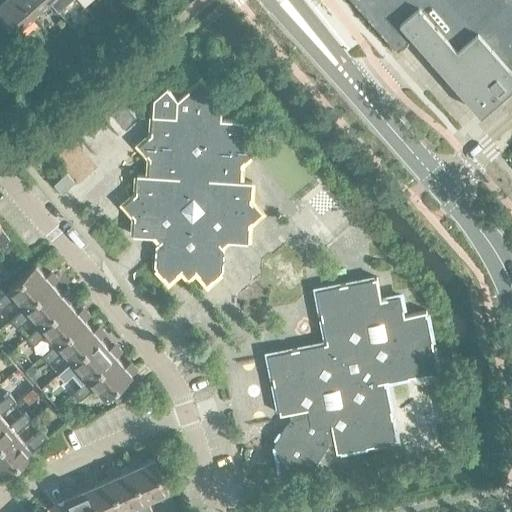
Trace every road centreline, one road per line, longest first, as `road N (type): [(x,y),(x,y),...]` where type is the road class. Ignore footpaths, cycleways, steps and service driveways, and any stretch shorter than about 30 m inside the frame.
road 1 (residential): [(190,413),(172,377),(102,299),(96,280),(0,172)]
road 2 (tertiary): [(444,190),(303,27)]
road 3 (residential): [(4,511),(56,469),(190,413)]
road 4 (tertiary): [(511,292),(496,253),(444,190)]
